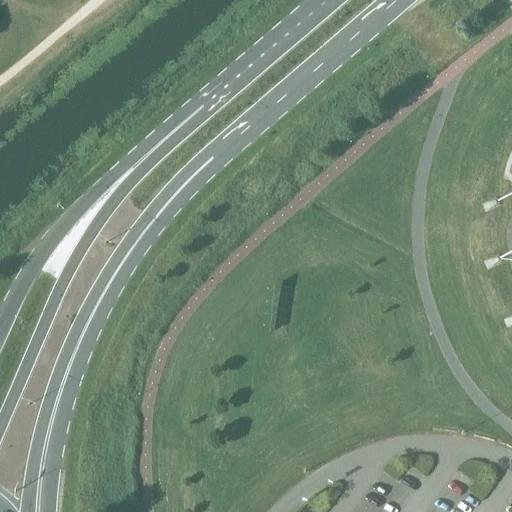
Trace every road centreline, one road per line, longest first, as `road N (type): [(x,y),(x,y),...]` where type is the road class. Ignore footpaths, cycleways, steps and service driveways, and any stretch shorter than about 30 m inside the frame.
road 1 (secondary): [(63,381),(115,276),(155,217),(248,125),(400,0)]
road 2 (secondary): [(139,171),(64,282),(0,426)]
road 3 (secondary): [(338,0),(139,171)]
road 4 (secondary): [(139,171),(112,177),(57,231),(0,331)]
road 5 (secondary): [(27,511),(39,434),(63,381)]
road 6 (secondary): [(46,511),(63,381)]
